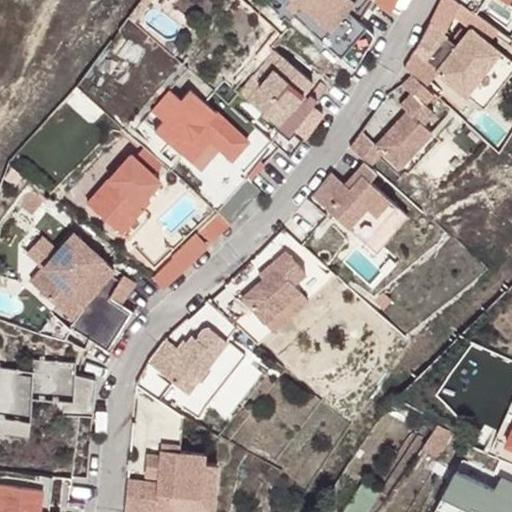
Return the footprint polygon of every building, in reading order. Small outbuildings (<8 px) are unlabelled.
[(299,0),(323,21),(340,0),(299,0)] [(379,0),(390,9),(393,0),(379,0)] [(333,45),(357,63),(361,57),(377,30),(356,14),(333,45)] [(430,19),(415,45),(437,64),(435,66),(463,90),(499,48),(471,24),(466,29),(460,37),(456,41),(430,19)] [(455,33),(460,37),(466,29),(462,25),(455,33)] [(412,69),(424,80),(435,66),(437,64),(415,45),(404,62),(412,69)] [(283,53),(249,94),(279,119),(301,92),(313,78),(283,53)] [(404,78),(413,86),(425,98),(434,89),(424,80),(412,69),(404,78)] [(169,84),(152,104),(164,115),(155,125),(170,139),(191,158),(210,136),(232,155),(249,136),(191,85),(182,95),(169,84)] [(407,105),(376,139),(381,143),(408,169),(440,135),(423,119),(435,107),(425,98),(413,86),(401,99),(407,105)] [(312,100),(294,125),(307,134),(325,110),(312,100)] [(155,125),(140,112),(128,127),(157,153),(170,139),(155,125)] [(351,142),(371,161),(381,143),(376,139),(362,126),(351,142)] [(144,143),(134,155),(152,170),(162,159),(144,143)] [(130,152),(87,200),(116,226),(144,193),(159,177),(152,170),(134,155),(130,152)] [(356,164),(345,179),(350,183),(362,168),(356,164)] [(331,167),(312,190),(368,235),(398,198),(362,168),(350,183),(345,179),(331,167)] [(227,197),(241,209),(262,187),(247,174),(227,197)] [(144,193),(116,226),(120,229),(142,204),(149,197),(144,193)] [(197,229),(173,251),(184,264),(192,258),(208,242),(197,229)] [(24,283),(57,306),(84,268),(88,271),(99,256),(62,230),(24,283)] [(278,262),(242,292),(273,328),(309,296),(294,280),(307,269),(286,246),(273,257),(278,262)] [(84,268),(57,306),(68,314),(106,261),(99,256),(88,271),(84,268)] [(84,333),(109,346),(130,305),(105,292),(84,333)] [(156,341),(148,357),(188,386),(227,333),(209,321),(203,324),(197,332),(193,329),(182,345),(166,333),(156,341)] [(0,363),(0,414),(30,415),(31,393),(66,395),(63,409),(93,411),(94,405),(97,375),(76,370),(76,356),(33,354),(33,364),(0,363)] [(158,477),(127,474),(123,511),(211,511),(217,460),(203,459),(204,449),(178,446),(182,414),(165,403),(160,453),(158,474),(158,477)] [(467,438),(443,424),(428,445),(451,461),(467,438)] [(511,427),(503,448),(511,452),(511,427)] [(145,473),(158,474),(160,453),(147,452),(145,473)] [(380,511),(396,491),(368,472),(340,511),(380,511)] [(494,490),(456,472),(442,502),(463,511),(511,511),(511,483),(500,478),(494,490)] [(31,511),(35,485),(0,480),(0,511),(31,511)] [(68,497),(66,511),(83,511),(85,498),(68,497)]
